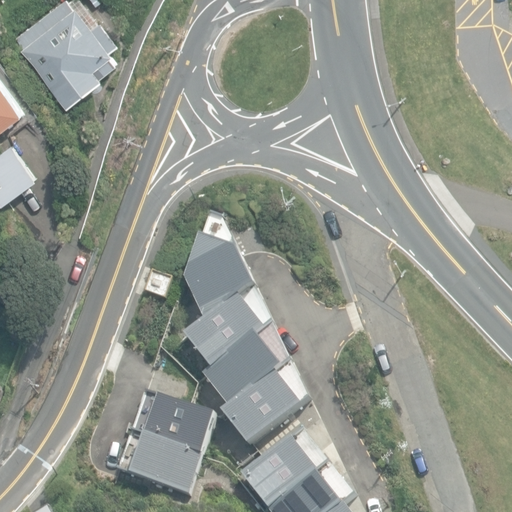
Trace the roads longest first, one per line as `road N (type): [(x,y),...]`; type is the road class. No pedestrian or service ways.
road 1 (residential): [(0,497),(50,436),(133,223)]
road 2 (unclassified): [(413,211),(243,137)]
road 3 (residential): [(133,223),(185,56)]
road 4 (secondary): [(344,54),(379,155),(413,211)]
road 5 (secondary): [(413,211),(511,314)]
road 6 (residential): [(243,137),(176,173),(133,223)]
road 7 (residential): [(344,54),(293,117),(243,137)]
